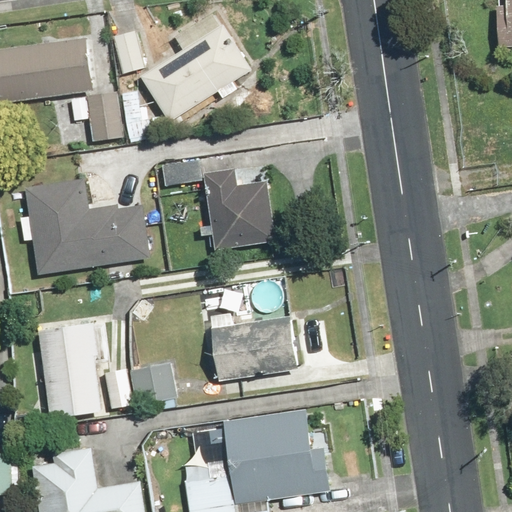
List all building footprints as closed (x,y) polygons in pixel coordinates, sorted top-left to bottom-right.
[(193,51),(148,77),(176,125),(261,75),(223,11),(184,34),(193,51)] [(143,28),(120,33),(128,71),(151,66),(143,28)] [(93,38),(0,50),(0,103),(100,90),(93,38)] [(145,107),(143,92),(128,95),(136,141),(149,139),(148,132),(156,130),(152,106),(145,107)] [(126,93),(92,97),(97,139),(131,135),(126,93)] [(329,142),(287,151),(290,166),(332,157),(329,142)] [(203,157),(168,162),(171,183),(206,179),(203,157)] [(243,171),(214,174),(221,250),(281,245),(275,181),(244,184),(243,171)] [(82,181),(37,186),(48,272),(161,258),(154,202),(85,210),(82,181)] [(309,368),(302,316),(242,324),(240,312),(215,315),(224,379),(309,368)] [(101,322),(47,328),(58,418),(111,412),(101,322)] [(177,364),(139,370),(144,400),(182,394),(177,364)] [(132,369),(111,373),(118,407),(138,403),(132,369)] [(188,481),(193,511),(277,511),(275,498),(342,485),(335,448),(320,451),(311,401),(231,416),(241,471),(188,481)] [(99,440),(41,446),(48,511),(149,511),(147,480),(103,485),(99,440)] [(0,499),(21,498),(17,443),(0,444),(0,499)]
